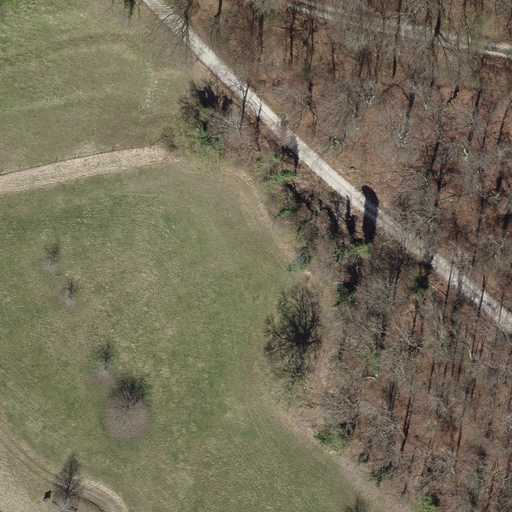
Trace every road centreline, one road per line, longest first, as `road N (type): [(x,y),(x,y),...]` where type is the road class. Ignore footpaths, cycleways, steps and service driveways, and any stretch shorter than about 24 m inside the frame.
road 1 (track): [(511,329),(157,0)]
road 2 (track): [(285,0),(333,20),(511,57)]
